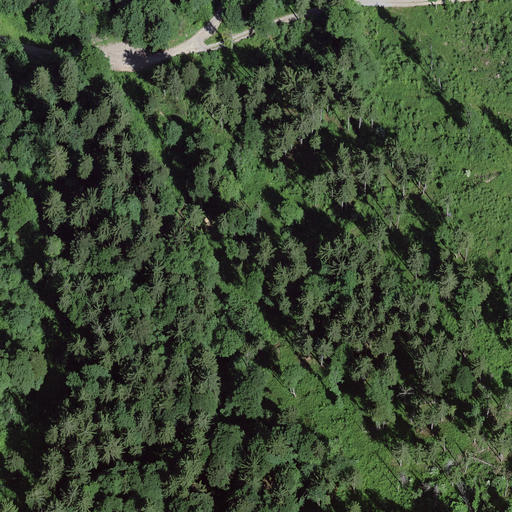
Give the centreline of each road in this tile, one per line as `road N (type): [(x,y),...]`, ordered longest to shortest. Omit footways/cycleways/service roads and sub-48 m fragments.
road 1 (track): [(0,39),(109,59),(184,55),(208,35),(226,0)]
road 2 (unknown): [(215,21),(321,17),(422,0)]
